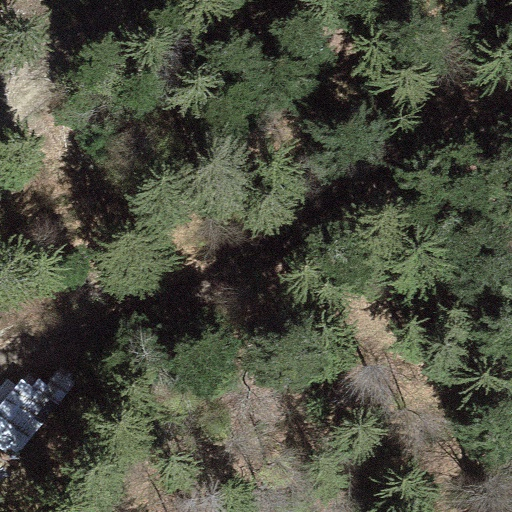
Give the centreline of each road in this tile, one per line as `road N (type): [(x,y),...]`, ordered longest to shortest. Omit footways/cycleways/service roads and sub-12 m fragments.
road 1 (track): [(511,125),(461,142),(138,312),(0,357)]
road 2 (track): [(0,108),(121,0)]
